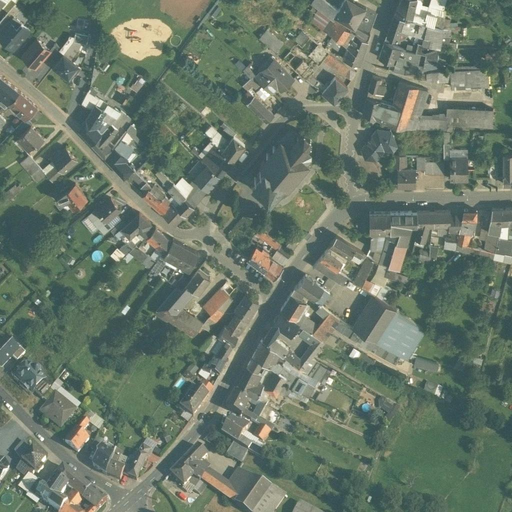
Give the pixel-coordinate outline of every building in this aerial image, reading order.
[(12,0),(9,0),(3,8),(8,12),(15,4),(16,3),(12,0)] [(339,10),(322,0),(315,0),(312,5),(319,10),(333,20),(335,17),(339,10)] [(366,9),(350,0),(344,0),(339,10),(335,17),(355,28),(366,9)] [(416,0),(400,0),(394,14),(419,22),(424,24),(426,18),(413,14),(417,0),(416,0)] [(417,0),(413,14),(426,18),(427,13),(436,16),(442,17),(443,12),(428,8),(421,6),(422,3),(420,1),(417,0)] [(430,0),(428,8),(443,12),(446,0),(430,0)] [(8,12),(0,21),(0,23),(4,27),(14,16),(20,9),(15,4),(8,12)] [(333,20),(319,10),(311,22),(337,39),(338,39),(342,43),(348,35),(342,32),(345,27),(333,20)] [(436,16),(427,13),(426,18),(424,24),(426,24),(427,25),(427,24),(433,26),(436,16)] [(419,22),(394,14),(386,37),(396,41),(397,39),(400,29),(409,32),(415,34),(416,30),(419,22)] [(4,27),(0,31),(0,37),(13,49),(30,30),(14,16),(4,27)] [(442,17),(436,16),(433,26),(443,28),(444,18),(442,17)] [(355,28),(335,17),(333,20),(345,27),(342,32),(348,35),(342,43),(347,47),(356,34),(368,42),(370,37),(355,28)] [(444,18),(443,27),(457,26),(457,23),(449,23),(449,20),(444,18)] [(424,24),(419,22),(416,30),(424,33),(426,24),(424,24)] [(433,26),(427,24),(427,25),(426,24),(424,33),(422,43),(439,47),(443,28),(433,26)] [(283,44),(266,29),(259,37),(276,52),(283,44)] [(400,29),(397,39),(400,40),(403,39),(406,37),(408,35),(409,32),(400,29)] [(310,37),(303,32),(295,41),(299,44),(302,46),(310,37)] [(91,37),(75,34),(73,42),(74,42),(73,42),(81,44),(89,45),(91,37)] [(368,42),(356,34),(347,47),(347,48),(362,57),(368,42)] [(338,39),(337,39),(333,36),(328,44),(344,55),(347,48),(347,47),(342,43),(338,39)] [(299,44),(283,58),(306,79),(310,74),(323,61),(329,52),(310,37),(302,46),(299,44)] [(49,50),(37,39),(22,57),(35,68),(44,57),(50,50),(49,50)] [(73,42),(63,54),(71,60),(78,51),(81,44),(73,42)] [(422,43),(418,42),(416,49),(415,53),(419,55),(425,56),(424,62),(437,64),(439,47),(422,43)] [(61,48),(55,43),(49,50),(50,50),(44,57),(50,62),(61,48)] [(394,46),(384,43),(379,59),(384,61),(383,64),(389,66),(390,63),(401,67),(404,57),(398,55),(400,48),(394,46)] [(362,57),(347,48),(344,55),(342,60),(359,66),(362,57)] [(404,57),(401,67),(404,67),(405,63),(417,65),(419,55),(415,53),(416,49),(407,48),(406,51),(400,48),(398,55),(404,57)] [(329,52),(323,61),(338,72),(344,63),(329,52)] [(71,60),(63,54),(54,67),(56,68),(55,70),(59,73),(60,72),(69,78),(72,73),(75,75),(80,67),(71,60)] [(276,61),(264,72),(262,69),(256,75),(262,81),(272,92),(278,87),(281,90),(293,78),(282,66),(282,67),(276,61)] [(394,65),(392,72),(404,75),(419,73),(425,72),(431,71),(436,71),(437,64),(424,62),(424,67),(405,63),(404,67),(394,65)] [(357,73),(344,63),(338,72),(351,82),(357,73)] [(479,69),(450,70),(450,81),(451,87),(483,86),(482,69),(479,69)] [(450,70),(438,71),(438,82),(450,81),(450,70)] [(256,75),(255,74),(248,81),(254,88),(262,81),(256,75)] [(306,79),(314,86),(318,81),(310,74),(306,79)] [(0,94),(2,93),(11,101),(19,92),(0,75),(0,94)] [(381,79),(372,76),(368,91),(381,95),(383,88),(384,86),(380,84),(381,79)] [(132,87),(138,92),(146,82),(141,77),(132,87)] [(329,84),(322,92),(333,103),(334,103),(347,88),(335,77),(329,84)] [(250,92),(254,88),(248,81),(244,85),(248,90),(250,92)] [(324,86),(318,81),(314,86),(322,92),(329,84),(327,82),(324,86)] [(427,90),(399,82),(396,92),(394,99),(392,105),(389,114),(390,115),(386,124),(400,128),(414,129),(418,117),(427,90)] [(99,91),(91,87),(81,104),(92,111),(95,104),(96,105),(99,100),(96,98),(99,91)] [(383,88),(381,95),(394,99),(396,92),(383,88)] [(250,92),(248,90),(246,92),(248,93),(243,99),(266,121),(274,114),(250,92)] [(11,101),(7,105),(10,107),(11,106),(25,120),(28,117),(36,109),(37,108),(20,92),(11,101)] [(380,101),(366,98),(363,113),(386,124),(390,115),(389,114),(378,110),(380,101)] [(115,108),(99,100),(96,105),(111,114),(115,108)] [(392,105),(380,101),(378,110),(389,114),(392,105)] [(92,111),(79,130),(92,144),(102,133),(96,128),(102,118),(106,120),(111,114),(96,105),(95,104),(92,111)] [(211,110),(207,106),(201,112),(206,117),(211,110)] [(111,114),(106,120),(111,123),(113,121),(120,112),(115,108),(111,114)] [(469,110),(454,109),(454,112),(447,112),(447,113),(447,131),(450,131),(453,131),(454,124),(492,126),(493,109),(469,108),(469,110)] [(36,109),(28,117),(32,122),(41,114),(36,109)] [(120,112),(113,121),(119,127),(120,126),(124,129),(131,120),(121,111),(120,112)] [(439,114),(433,115),(426,116),(425,129),(443,130),(447,131),(447,113),(439,114)] [(425,120),(418,117),(414,129),(425,129),(425,120)] [(102,133),(92,144),(105,158),(112,150),(107,145),(109,143),(107,141),(119,127),(113,121),(111,123),(102,133)] [(31,126),(17,139),(28,151),(35,144),(36,146),(43,139),(31,126)] [(226,141),(209,126),(205,130),(212,138),(212,139),(216,143),(223,149),(228,143),(226,141)] [(236,132),(228,126),(226,129),(225,130),(233,136),(234,135),(236,132)] [(379,130),(375,135),(373,135),(372,137),(371,136),(364,144),(365,145),(361,150),(363,155),(378,157),(379,155),(380,156),(384,151),(383,151),(384,150),(393,151),(396,147),(390,132),(379,130)] [(127,131),(114,147),(125,158),(137,143),(127,131)] [(281,139),(260,163),(265,167),(252,181),(270,197),(282,183),(287,186),(287,188),(288,188),(288,186),(295,178),(297,179),(298,178),(296,177),(301,171),(303,172),(304,171),(302,170),(307,164),(309,165),(310,164),(308,162),(310,158),(311,159),(311,158),(311,157),(311,154),(312,154),(311,153),(311,154),(308,152),(309,151),(308,151),(305,150),(309,145),(311,146),(312,145),(309,144),(309,139),(311,138),(311,137),(308,138),(305,135),(305,133),(304,132),(303,134),(299,135),(298,133),(297,133),(295,132),(292,131),(283,141),(281,139)] [(228,143),(223,149),(233,158),(245,144),(234,135),(233,136),(228,143)] [(216,143),(202,159),(206,163),(207,162),(221,175),(233,158),(223,149),(216,143)] [(125,158),(114,147),(112,150),(105,158),(124,178),(129,173),(132,170),(123,161),(125,158)] [(58,151),(51,157),(54,161),(43,170),(43,171),(53,182),(77,161),(65,149),(60,153),(58,151)] [(511,152),(503,153),(503,184),(511,184),(511,152)] [(30,155),(20,163),(25,169),(34,160),(30,155)] [(405,156),(393,155),(393,169),(398,169),(405,169),(405,156)] [(468,160),(458,160),(458,158),(451,158),(450,158),(450,161),(450,179),(468,179),(468,160)] [(34,160),(25,169),(34,179),(43,171),(43,170),(34,160)] [(193,184),(185,194),(186,195),(185,196),(194,205),(221,175),(207,162),(206,163),(189,181),(193,184)] [(444,163),(425,162),(425,170),(424,170),(424,174),(444,175),(444,163)] [(136,171),(133,169),(132,170),(129,173),(142,185),(146,181),(136,171)] [(405,169),(398,169),(398,187),(415,187),(415,178),(418,178),(418,174),(415,174),(415,169),(405,169)] [(194,205),(185,196),(186,195),(185,194),(169,177),(164,182),(175,194),(180,200),(176,204),(186,213),(194,205)] [(161,199),(149,189),(152,186),(146,181),(142,185),(141,186),(146,191),(142,195),(162,213),(172,201),(171,199),(165,194),(161,199)] [(75,184),(56,199),(60,203),(66,198),(74,208),(86,198),(75,184)] [(165,194),(154,184),(152,186),(149,189),(161,199),(165,194)] [(15,186),(4,194),(9,200),(19,192),(15,186)] [(175,194),(171,199),(172,201),(176,204),(180,200),(175,194)] [(111,198),(107,201),(105,199),(102,201),(104,204),(97,210),(98,211),(95,213),(98,217),(93,221),(99,228),(121,209),(111,198)] [(176,204),(172,201),(162,213),(175,224),(186,213),(176,204)] [(511,208),(503,209),(500,224),(508,223),(508,225),(511,225),(511,216),(511,217),(511,208)] [(132,209),(121,218),(125,223),(136,214),(132,209)] [(502,209),(492,209),(488,231),(498,233),(500,224),(503,209),(502,209)] [(477,210),(463,210),(462,214),(461,219),(459,230),(470,232),(471,227),(475,227),(476,220),(476,219),(477,210)] [(417,211),(390,212),(390,226),(390,230),(391,230),(399,230),(396,241),(405,244),(410,229),(410,225),(411,225),(417,224),(417,211)] [(436,211),(417,211),(417,224),(419,224),(426,223),(429,224),(436,225),(436,211)] [(450,211),(436,211),(436,225),(441,225),(440,232),(448,233),(449,229),(450,229),(450,215),(450,211)] [(136,214),(122,227),(127,233),(123,238),(127,242),(131,239),(130,237),(139,228),(147,236),(152,230),(147,227),(151,222),(139,212),(136,214)] [(390,212),(369,212),(370,230),(371,230),(378,230),(387,230),(390,230),(390,226),(390,212)] [(462,214),(450,215),(450,229),(459,231),(459,230),(461,219),(462,214)] [(20,225),(27,227),(29,221),(23,219),(20,225)] [(426,223),(419,224),(416,238),(424,241),(429,224),(426,223)] [(508,223),(500,224),(498,233),(498,237),(507,239),(507,228),(509,228),(508,225),(508,223)] [(147,236),(156,244),(163,250),(165,247),(166,247),(171,240),(155,226),(152,230),(147,236)] [(283,245),(259,228),(255,233),(279,250),(283,245)] [(450,229),(449,229),(448,233),(447,241),(457,242),(459,231),(450,229)] [(387,236),(379,263),(380,263),(388,265),(389,265),(396,241),(399,230),(391,230),(390,230),(387,230),(387,236)] [(470,232),(459,230),(459,231),(457,242),(466,245),(470,232)] [(498,233),(488,231),(484,249),(495,252),(496,246),(498,237),(498,233)] [(363,252),(336,237),(330,245),(358,261),(360,257),(363,252)] [(511,239),(507,239),(498,237),(496,246),(511,248),(511,241),(511,239)] [(173,238),(164,254),(178,262),(187,245),(173,238)] [(293,238),(286,247),(292,252),(300,240),(293,238)] [(127,242),(121,248),(127,253),(129,251),(136,244),(135,243),(131,239),(127,242)] [(405,244),(396,241),(389,265),(396,268),(397,268),(405,244)] [(466,245),(457,242),(455,249),(472,253),(473,246),(466,245)] [(138,246),(136,244),(129,251),(139,260),(146,252),(138,246)] [(163,250),(156,244),(149,255),(156,261),(163,250)] [(199,252),(187,245),(178,262),(190,269),(199,252)] [(261,248),(256,245),(248,256),(252,260),(264,269),(273,256),(269,253),(268,252),(269,251),(263,246),(261,248)] [(286,247),(283,245),(279,250),(278,251),(288,258),(292,252),(286,247)] [(437,248),(430,246),(429,253),(429,263),(434,264),(437,248)] [(484,249),(473,246),(472,253),(493,259),(495,252),(484,249)] [(511,248),(496,246),(495,252),(510,254),(511,248)] [(421,250),(413,248),(410,258),(418,260),(421,250)] [(326,250),(320,258),(331,266),(335,269),(337,270),(343,261),(326,250)] [(429,253),(421,250),(418,260),(419,261),(429,263),(429,253)] [(375,259),(368,255),(365,260),(360,268),(368,273),(375,259)] [(273,256),(264,269),(274,276),(283,264),(273,256)] [(159,257),(152,268),(158,272),(166,261),(159,257)] [(331,266),(320,258),(313,266),(329,276),(335,269),(331,266)] [(388,265),(380,263),(377,273),(385,275),(388,265)] [(396,268),(389,265),(388,265),(385,275),(388,276),(393,278),(395,272),(396,268)] [(368,273),(360,268),(355,279),(354,281),(362,285),(365,277),(368,273)] [(190,279),(186,284),(194,290),(198,293),(202,288),(204,289),(207,285),(205,283),(210,278),(198,269),(190,279)] [(335,269),(329,276),(342,284),(347,276),(337,270),(335,269)] [(412,278),(395,272),(393,278),(410,283),(412,278)] [(377,273),(370,280),(384,286),(388,276),(385,275),(377,273)] [(183,274),(178,281),(175,278),(171,283),(176,287),(177,286),(182,289),(186,284),(190,279),(183,274)] [(324,288),(305,275),(295,287),(304,292),(315,299),(324,288)] [(365,277),(362,285),(366,288),(370,280),(365,277)] [(384,286),(370,280),(366,288),(375,293),(390,304),(395,291),(384,286)] [(234,290),(226,282),(221,287),(222,288),(229,295),(234,290)] [(194,290),(186,284),(182,289),(189,296),(194,290)] [(182,289),(177,286),(176,287),(158,309),(156,311),(163,316),(180,307),(189,296),(182,289)] [(291,293),(281,310),(296,320),(297,318),(300,313),(306,303),(300,298),(304,292),(295,287),(291,293)] [(222,288),(208,303),(215,310),(217,307),(228,296),(229,295),(222,288)] [(324,288),(315,299),(315,300),(318,302),(320,304),(327,296),(330,292),(324,288)] [(375,293),(354,328),(376,341),(396,308),(390,304),(375,293)] [(259,303),(247,294),(234,312),(237,314),(247,321),(259,303)] [(228,296),(217,307),(223,313),(232,300),(228,296)] [(215,310),(208,303),(204,307),(211,314),(215,310)] [(329,312),(321,305),(318,308),(316,310),(325,317),(329,312)] [(180,307),(163,316),(192,335),(201,325),(203,322),(180,307)] [(211,314),(209,315),(215,322),(223,313),(217,307),(215,310),(211,314)] [(396,308),(376,341),(398,353),(402,346),(411,352),(425,330),(396,308)] [(280,310),(272,323),(267,332),(275,338),(281,329),(291,336),(292,335),(299,324),(295,321),(280,310)] [(317,326),(312,333),(317,336),(323,340),(334,327),(340,320),(329,312),(325,317),(317,326)] [(317,326),(300,313),(297,318),(300,319),(298,322),(295,320),(295,321),(299,324),(312,333),(317,326)] [(247,321),(237,314),(228,328),(238,335),(247,321)] [(203,322),(201,325),(207,330),(215,322),(209,315),(203,322)] [(354,328),(340,320),(334,327),(349,336),(354,328)] [(312,333),(299,324),(292,335),(295,337),(297,334),(311,344),(317,336),(312,333)] [(228,328),(225,325),(218,335),(220,337),(225,340),(217,354),(224,357),(238,335),(228,328)] [(376,341),(354,328),(349,336),(367,347),(369,346),(396,362),(400,355),(376,341)] [(275,338),(267,332),(263,339),(278,351),(283,355),(288,349),(275,338)] [(213,333),(208,337),(200,346),(209,354),(220,337),(218,335),(217,336),(213,333)] [(311,344),(305,353),(312,358),(325,342),(323,340),(317,336),(311,344)] [(5,338),(0,344),(0,365),(2,367),(12,357),(18,350),(5,338)] [(263,339),(254,356),(248,366),(257,371),(260,365),(261,365),(263,362),(270,366),(272,362),(278,351),(263,339)] [(20,348),(18,350),(12,357),(17,361),(25,353),(20,348)] [(288,349),(283,355),(302,370),(312,358),(305,353),(300,359),(288,349)] [(217,354),(216,353),(203,371),(205,372),(210,376),(212,374),(220,377),(228,359),(224,357),(217,354)] [(416,365),(440,372),(443,364),(419,357),(416,365)] [(456,368),(465,371),(469,360),(460,357),(456,368)] [(312,358),(302,370),(304,372),(308,375),(317,362),(312,358)] [(270,366),(263,362),(261,365),(273,373),(275,370),(270,366)] [(281,368),(272,362),(270,366),(275,370),(278,372),(281,368)] [(21,373),(17,377),(32,391),(33,391),(44,379),(39,375),(41,374),(41,370),(38,368),(35,368),(34,369),(29,365),(26,368),(23,364),(17,370),(21,373)] [(191,366),(186,372),(193,377),(198,371),(191,366)] [(257,371),(248,366),(237,388),(252,395),(256,397),(257,398),(264,385),(257,381),(261,374),(257,371)] [(291,372),(283,366),(281,368),(278,372),(286,377),(282,384),(309,397),(315,387),(291,372)] [(278,372),(275,370),(273,373),(264,389),(276,396),(282,384),(286,377),(278,372)] [(66,371),(50,391),(55,395),(75,411),(81,403),(62,388),(72,376),(66,371)] [(52,388),(44,379),(33,391),(42,400),(52,388)] [(213,390),(204,384),(200,389),(209,396),(211,393),(213,390)] [(200,389),(199,388),(192,397),(186,393),(177,405),(182,409),(180,412),(184,415),(180,420),(188,426),(209,396),(200,389)] [(252,395),(237,388),(226,408),(241,416),(243,413),(252,395)] [(50,391),(43,400),(48,404),(55,395),(50,391)] [(48,404),(40,413),(60,429),(75,411),(55,395),(48,404)] [(257,398),(256,397),(252,404),(257,407),(259,404),(260,404),(262,400),(257,398)] [(377,412),(394,420),(400,406),(384,398),(377,412)] [(253,416),(250,421),(256,424),(258,421),(258,419),(259,420),(266,407),(260,404),(259,404),(257,407),(253,416)] [(89,413),(76,430),(81,434),(90,423),(95,418),(89,413)] [(97,415),(95,418),(90,423),(99,430),(106,423),(97,415)] [(239,420),(238,423),(231,419),(221,434),(234,442),(238,444),(241,439),(249,427),(239,420)] [(270,431),(261,426),(254,437),(263,443),(270,431)] [(76,430),(75,430),(65,443),(78,453),(88,440),(81,434),(76,430)] [(156,442),(148,437),(138,453),(147,457),(156,442)] [(251,446),(241,439),(238,444),(248,451),(251,446)] [(238,444),(234,442),(229,452),(228,453),(226,455),(241,464),(248,451),(238,444)] [(198,446),(178,466),(200,482),(201,480),(208,472),(198,465),(207,454),(198,446)] [(263,452),(251,446),(248,451),(260,458),(263,452)] [(113,455),(101,447),(96,453),(97,456),(92,463),(93,466),(106,475),(110,463),(113,455)] [(32,449),(22,461),(34,472),(35,473),(35,472),(38,474),(43,468),(40,466),(45,459),(32,449)] [(113,455),(110,463),(115,465),(116,463),(116,464),(121,452),(116,449),(113,455)] [(134,463),(128,476),(136,480),(142,468),(145,469),(148,464),(145,462),(147,457),(138,453),(134,463)] [(134,463),(127,460),(124,469),(122,474),(128,476),(134,463)] [(34,472),(22,461),(17,470),(24,476),(28,470),(33,474),(34,472)] [(0,464),(0,478),(7,471),(6,470),(9,468),(2,462),(0,464)] [(115,465),(110,463),(106,475),(120,481),(122,474),(124,469),(115,465)] [(178,466),(170,474),(184,487),(187,483),(195,489),(200,482),(178,466)] [(91,488),(63,467),(49,486),(40,498),(59,511),(60,511),(67,502),(59,497),(67,486),(75,492),(67,502),(75,509),(76,507),(77,505),(83,498),(84,498),(91,488)] [(238,471),(228,486),(242,496),(253,479),(238,471)] [(228,486),(208,472),(201,480),(208,486),(235,505),(242,496),(228,486)] [(29,474),(19,487),(28,494),(30,490),(38,481),(29,474)] [(30,490),(40,498),(49,486),(39,479),(38,481),(30,490)] [(242,496),(235,505),(245,511),(254,511),(271,488),(253,479),(242,496)] [(200,482),(195,489),(201,494),(208,486),(201,480),(200,482)] [(95,511),(107,500),(91,488),(84,498),(93,506),(87,511),(95,511)] [(271,488),(254,511),(274,511),(286,496),(271,488)] [(67,502),(60,511),(81,511),(78,509),(76,507),(75,509),(67,502)] [(317,511),(299,503),(294,511),(317,511)]
